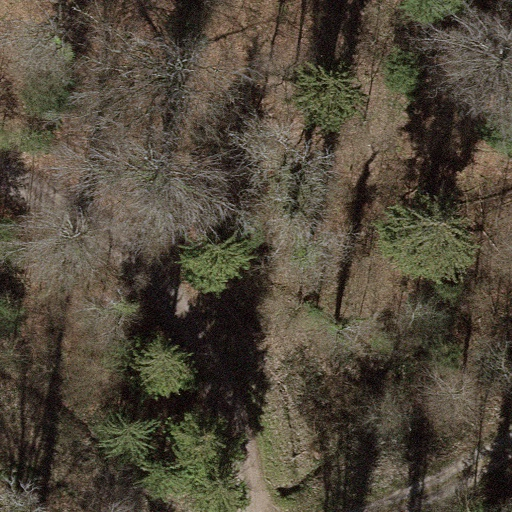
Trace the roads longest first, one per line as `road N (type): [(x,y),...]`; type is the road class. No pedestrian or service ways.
road 1 (track): [(252,511),(239,402),(162,266),(0,168)]
road 2 (track): [(511,447),(385,511)]
